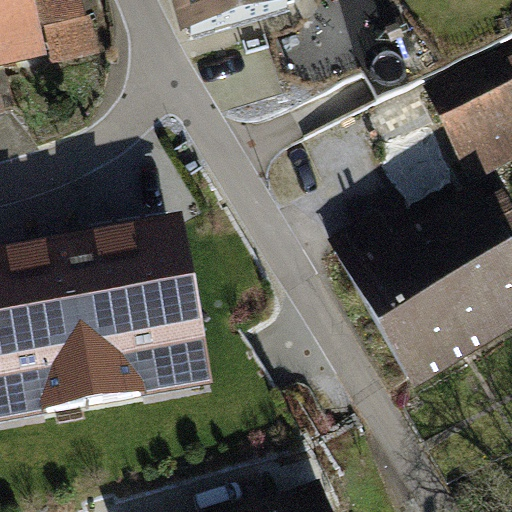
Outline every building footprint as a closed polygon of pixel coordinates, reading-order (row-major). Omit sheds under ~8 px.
[(0,0),(0,119),(10,117),(0,79),(0,76),(49,64),(50,69),(107,55),(96,11),(87,14),(83,0),(0,0)] [(165,0),(176,39),(296,6),(294,0),(165,0)] [(312,70),(366,59),(356,13),(303,23),(312,70)] [(498,57),(422,94),(468,186),(511,164),(511,61),(503,66),(498,57)] [(378,212),(322,245),(410,394),(511,333),(511,266),(468,192),(392,236),(378,212)] [(183,219),(0,251),(0,421),(212,384),(183,219)] [(332,511),(325,491),(262,511),(332,511)]
